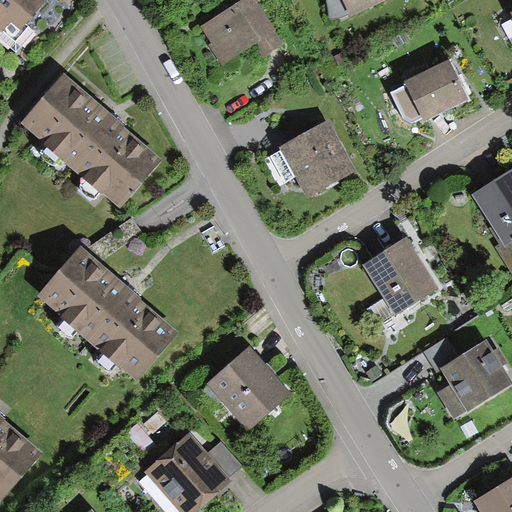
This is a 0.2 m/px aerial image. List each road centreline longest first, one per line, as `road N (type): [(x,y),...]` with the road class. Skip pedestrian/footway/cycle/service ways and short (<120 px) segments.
road 1 (residential): [(122,0),(271,270)]
road 2 (residential): [(271,270),(511,115)]
road 3 (residential): [(271,270),(368,441)]
